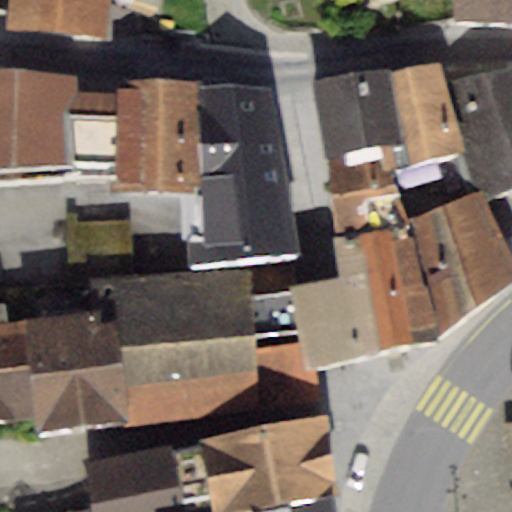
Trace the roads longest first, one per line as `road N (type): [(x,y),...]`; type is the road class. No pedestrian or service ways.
road 1 (residential): [(511,48),(268,72),(0,41)]
road 2 (primary): [(511,334),(450,403),(422,447),(398,511)]
